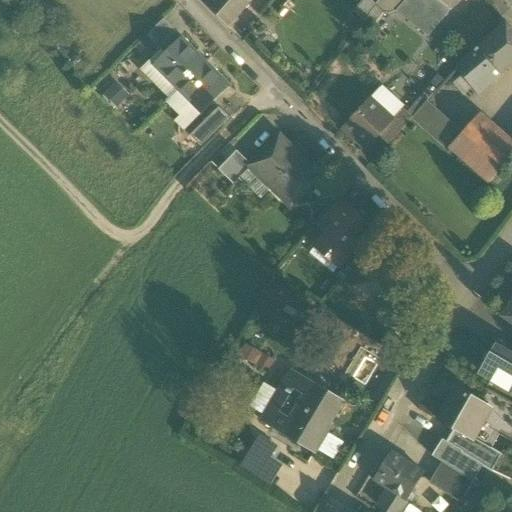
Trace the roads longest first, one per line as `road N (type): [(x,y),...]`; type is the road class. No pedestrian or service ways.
road 1 (residential): [(187,0),(467,289)]
road 2 (residential): [(467,289),(332,511)]
road 3 (track): [(0,406),(132,245)]
